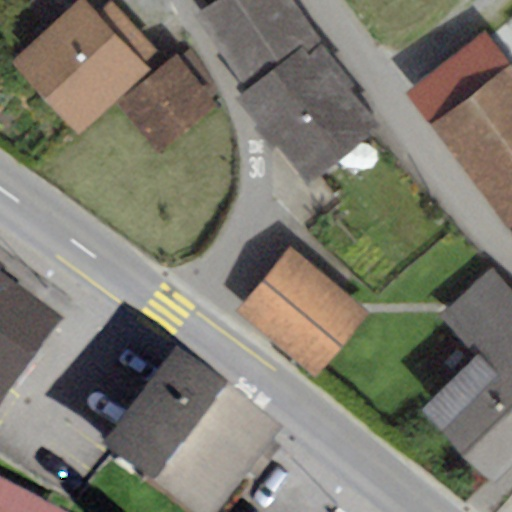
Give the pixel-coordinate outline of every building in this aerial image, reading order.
[(82,0),(80,0),(11,63),(77,136),(149,70),(143,64),(156,52),(111,2),(96,15),(82,0)] [(217,0),(198,14),(248,85),(302,48),(308,56),(324,45),(292,0),(217,0)] [(430,127),(507,66),(481,33),(405,94),(430,127)] [(248,85),(237,95),(306,183),(378,126),(349,89),(354,85),(324,45),(308,56),(302,48),(248,85)] [(189,48),(175,54),(118,104),(157,151),(215,106),(220,98),(189,48)] [(509,227),(511,225),(511,72),(507,66),(430,127),(509,227)] [(287,247),(234,313),(313,377),(367,312),(287,247)] [(511,469),(511,291),(489,267),(437,317),(476,359),(421,411),(493,487),(511,469)] [(0,288),(1,288),(0,286),(0,421),(59,340),(0,297),(0,288)] [(227,511),(279,444),(176,366),(102,463),(166,511),(227,511)] [(39,511),(0,491),(0,511),(39,511)]
